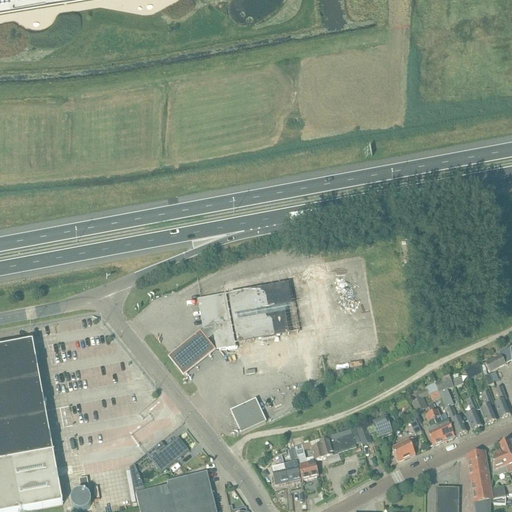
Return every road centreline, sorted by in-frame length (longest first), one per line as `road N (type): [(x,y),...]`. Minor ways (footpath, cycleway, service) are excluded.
road 1 (motorway): [(511,149),(0,244)]
road 2 (secondary): [(0,133),(194,108),(511,48)]
road 3 (secondary): [(511,33),(176,96),(0,115)]
road 4 (unclassified): [(262,511),(95,293)]
road 5 (motorway): [(243,222),(511,172)]
road 6 (motorway): [(0,267),(243,222)]
road 7 (residential): [(334,511),(511,429)]
road 8 (motorway): [(95,293),(243,222)]
